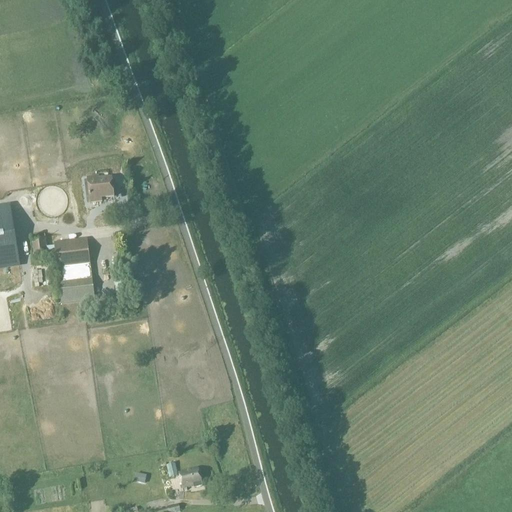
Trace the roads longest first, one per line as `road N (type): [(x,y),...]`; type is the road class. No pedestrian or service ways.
road 1 (unclassified): [(268,511),(232,380),(98,0)]
road 2 (unknown): [(175,212),(105,231),(20,220)]
